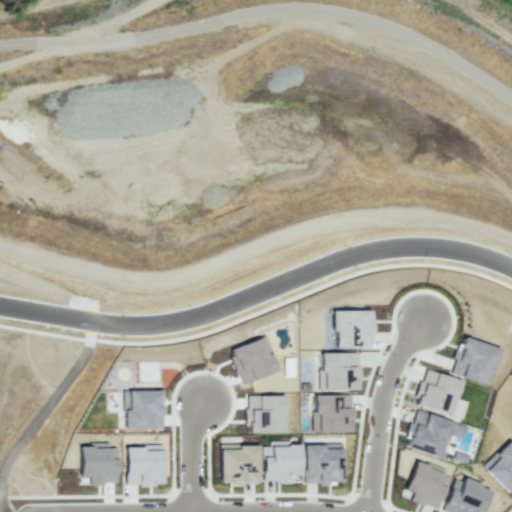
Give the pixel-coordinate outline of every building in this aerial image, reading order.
[(369,309),(322,310),(323,349),(370,348),(369,309)] [(227,349),(227,357),(234,378),(241,383),(274,369),(267,352),(268,349),(262,334),(227,349)] [(447,373),(485,385),(496,347),(458,336),(447,373)] [(355,352),(316,352),(317,390),(353,389),(353,378),(356,378),(355,352)] [(459,419),(464,401),(453,398),(458,380),(421,369),(411,405),(459,419)] [(121,429),(160,428),(160,390),(120,390),(121,429)] [(243,432),(282,432),(282,394),(243,395),(243,432)] [(348,394),(309,394),(309,432),(349,432),(348,394)] [(439,457),(449,420),(412,410),(402,448),(439,457)] [(448,435),(459,439),(463,426),(452,423),(448,435)] [(505,494),(511,488),(511,444),(507,439),(478,466),(505,494)] [(259,442),(260,482),(287,482),(287,475),(298,475),(297,444),(287,444),(287,442),(259,442)] [(160,484),(159,444),(143,445),(143,446),(122,447),(123,485),(160,484)] [(256,484),(255,444),(216,444),(217,484),(256,484)] [(300,483),(340,483),(339,444),(300,444),(300,483)] [(77,446),(90,446),(90,448),(114,447),(115,482),(102,483),(102,485),(87,485),(87,476),(77,476),(77,446)] [(450,458),(463,462),(466,455),(452,451),(450,458)] [(402,490),(409,492),(407,500),(435,509),(447,472),(411,461),(402,490)] [(478,511),(486,487),(450,476),(439,510),(445,511),(478,511)]
